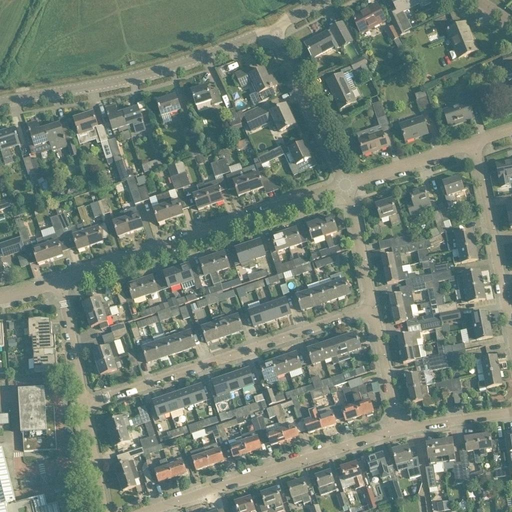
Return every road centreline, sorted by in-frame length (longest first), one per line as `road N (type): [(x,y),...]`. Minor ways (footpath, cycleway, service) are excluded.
road 1 (residential): [(80,403),(372,308)]
road 2 (residential): [(57,283),(346,184)]
road 3 (unclassified): [(0,103),(177,67),(274,27)]
road 4 (residential): [(143,511),(396,429)]
road 5 (residential): [(511,340),(474,141)]
road 6 (residential): [(346,184),(274,27)]
road 7 (residential): [(346,184),(474,141)]
road 8 (residential): [(372,308),(346,184)]
road 9 (residential): [(396,429),(372,308)]
road 10 (residential): [(80,403),(57,283)]
